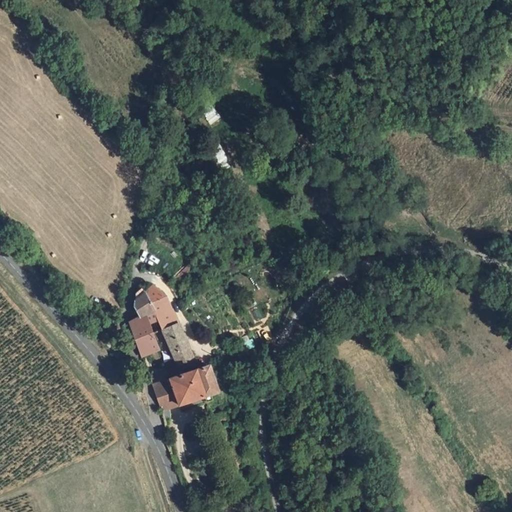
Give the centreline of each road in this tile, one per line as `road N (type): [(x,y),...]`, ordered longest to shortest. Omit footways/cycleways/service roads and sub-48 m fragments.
road 1 (track): [(511,127),(463,122),(284,63),(228,59),(205,67),(164,121),(135,277)]
road 2 (track): [(277,511),(263,462),(263,401),(301,309),(328,283),(389,254),(455,250),(511,270)]
road 3 (tertiary): [(181,511),(116,380),(0,253)]
road 4 (track): [(190,318),(163,276),(144,274),(129,285),(123,321),(156,414),(147,431)]
